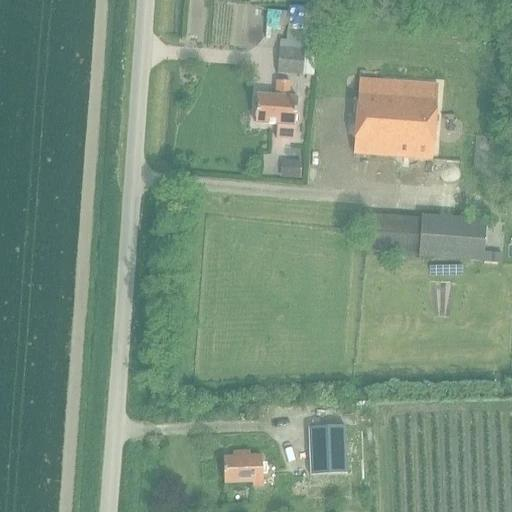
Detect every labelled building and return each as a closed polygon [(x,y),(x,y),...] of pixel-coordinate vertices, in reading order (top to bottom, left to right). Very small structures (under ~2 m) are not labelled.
[(278,40),(277,51),(301,52),(302,41),(278,40)] [(277,51),(275,76),(299,77),(301,52),(277,51)] [(301,52),(299,77),(313,78),(315,53),(301,52)] [(325,63),(324,84),(350,84),(351,63),(325,63)] [(377,73),(358,72),(351,154),(429,160),(435,87),(377,83),(377,73)] [(274,96),(255,95),(253,124),(275,125),(274,140),(293,141),(296,98),(287,98),(288,81),(275,80),(274,96)] [(300,178),(300,161),(281,160),(280,177),(300,178)] [(418,220),(363,215),(360,248),(417,252),(416,256),(483,262),(487,221),(419,215),(418,220)] [(339,424),(304,426),(307,475),(342,473),(339,424)] [(231,458),(220,458),(221,483),(249,482),(249,485),(259,485),(258,455),(246,456),(246,452),(231,452),(231,458)]
